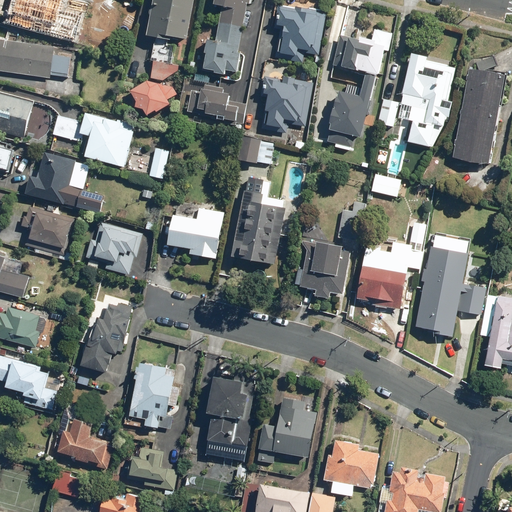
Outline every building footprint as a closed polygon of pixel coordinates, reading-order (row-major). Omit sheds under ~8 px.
[(71,0),(13,0),(8,22),(61,37),(62,31),(69,33),(75,10),(69,8),(71,0)] [(123,0),(104,0),(102,9),(120,13),(123,0)] [(156,0),(152,34),(189,39),(194,0),(156,0)] [(216,0),(216,3),(224,4),(218,39),(209,37),(204,70),(227,74),(228,69),(239,71),(242,52),(240,52),(248,2),(251,3),(251,0),(216,0)] [(327,12),(280,5),(276,27),(282,28),(277,57),(305,61),(306,52),(320,54),(327,12)] [(107,23),(89,17),(81,41),(100,47),(107,23)] [(366,38),(342,33),(335,63),(381,73),(386,47),(391,48),(394,32),(368,26),(366,38)] [(55,50),(0,41),(0,69),(51,77),(52,74),(69,76),(72,57),(54,55),(55,50)] [(415,119),(410,141),(432,145),(437,123),(446,125),(448,115),(451,115),(454,100),(449,99),(456,67),(428,61),(429,55),(414,52),(405,91),(403,102),(414,105),(411,118),(415,119)] [(181,64),(157,59),(152,77),(165,80),(180,70),(181,64)] [(508,74),(472,67),(455,155),(492,162),(508,74)] [(286,79),(266,76),(262,95),(268,96),(262,128),(288,132),(290,123),(307,126),(315,82),(297,79),(297,77),(286,75),(286,79)] [(341,91),(331,131),(362,138),(377,77),(367,75),(362,96),(341,91)] [(150,79),(133,90),(136,94),(134,105),(146,107),(149,115),(172,102),(169,98),(179,94),(174,87),(162,84),(161,82),(150,79)] [(207,88),(204,86),(203,91),(194,90),(189,111),(213,116),(220,118),(221,114),(227,114),(226,120),(244,123),(247,103),(239,102),(238,105),(231,103),(232,93),(225,90),(225,87),(208,83),(207,88)] [(34,101),(0,92),(0,130),(25,137),(34,101)] [(385,99),(379,123),(394,126),(400,102),(385,99)] [(86,121),(59,115),(54,134),(80,141),(83,132),(93,134),(87,155),(126,165),(135,130),(122,127),(124,121),(88,112),(86,121)] [(245,136),(240,157),(259,161),(272,164),(276,142),(245,136)] [(15,150),(0,146),(0,168),(9,171),(15,150)] [(170,152),(157,149),(151,175),(164,178),(170,152)] [(40,176),(33,174),(28,192),(101,212),(106,194),(70,185),(77,160),(47,152),(40,176)] [(379,175),(375,189),(394,194),(395,189),(406,192),(409,183),(379,175)] [(272,181),(266,179),(250,176),(248,190),(247,189),(234,254),(278,263),(289,207),(285,206),(286,200),(269,196),(272,181)] [(354,211),(344,210),(340,237),(359,240),(366,203),(355,201),(354,211)] [(77,218),(30,205),(22,234),(29,236),(27,244),(67,255),(77,218)] [(198,220),(176,215),(171,242),(194,247),(193,253),(217,257),(226,212),(200,207),(198,220)] [(143,233),(102,222),(98,240),(92,239),(87,256),(109,262),(108,268),(132,274),(143,233)] [(470,240),(435,234),(419,325),(430,327),(429,331),(455,335),(463,290),(467,291),(464,311),(482,314),(487,287),(466,283),(471,252),(468,252),(470,240)] [(308,241),(304,241),(309,249),(306,269),(299,268),(297,282),(303,283),(302,285),(320,288),(318,294),(332,297),(332,291),(345,293),(352,252),(344,250),(345,244),(308,238),(308,241)] [(392,255),(368,250),(358,296),(375,300),(371,321),(389,324),(392,306),(401,308),(410,264),(420,266),(423,251),(411,248),(410,252),(394,249),(392,255)] [(0,290),(24,297),(30,275),(4,268),(7,257),(0,255),(0,290)] [(511,297),(489,294),(482,334),(492,336),(488,364),(503,367),(505,357),(511,357),(511,297)] [(119,305),(110,302),(106,318),(100,316),(86,364),(109,371),(115,351),(119,352),(133,306),(120,302),(119,305)] [(44,317),(9,308),(2,338),(37,346),(44,317)] [(41,366),(0,354),(0,378),(9,381),(8,386),(27,391),(27,394),(29,395),(27,401),(54,408),(58,390),(47,387),(50,373),(40,370),(41,366)] [(141,366),(139,365),(137,377),(139,377),(133,414),(149,417),(147,424),(160,426),(172,428),(174,416),(170,415),(172,404),(179,405),(182,387),(175,385),(177,368),(142,362),(141,366)] [(237,378),(217,375),(211,410),(216,411),(211,438),(250,445),(255,415),(252,415),(257,383),(247,381),(248,373),(238,372),(237,378)] [(307,400),(284,396),(280,425),(265,423),(259,460),(274,462),(276,450),(311,455),(318,411),(306,409),(307,400)] [(110,440),(92,435),(96,421),(81,417),(84,406),(69,402),(55,454),(110,468),(117,442),(110,440)] [(335,454),(331,453),(326,478),(336,480),(334,491),(354,495),(356,484),(372,487),(373,482),(375,483),(381,453),(360,449),(362,443),(338,439),(335,454)] [(133,455),(129,478),(147,480),(146,485),(176,489),(179,469),(162,466),(164,451),(143,448),(141,456),(133,455)] [(402,471),(396,470),(392,490),(384,488),(379,511),(439,511),(446,475),(428,472),(427,478),(419,476),(420,469),(403,466),(402,471)] [(62,472),(57,490),(78,496),(84,478),(62,472)] [(307,511),(311,492),(263,483),(257,511),(307,511)] [(150,496),(130,491),(128,498),(107,493),(102,511),(158,511),(159,511),(147,509),(150,496)] [(334,511),(337,496),(314,492),(310,511),(334,511)]
